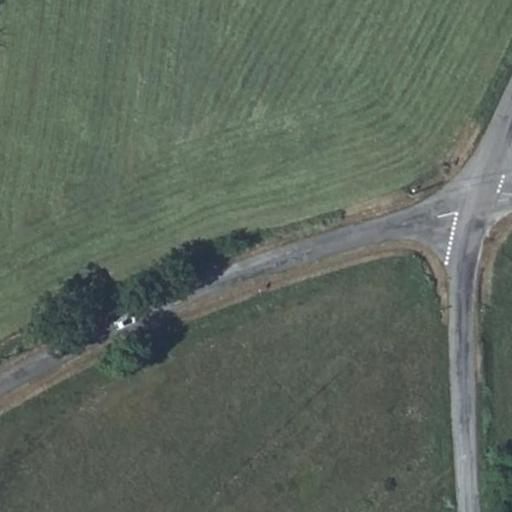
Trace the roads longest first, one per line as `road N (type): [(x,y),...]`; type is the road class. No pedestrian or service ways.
road 1 (tertiary): [(0,388),(253,269),(471,203)]
road 2 (unclassified): [(470,511),(460,302),(471,203)]
